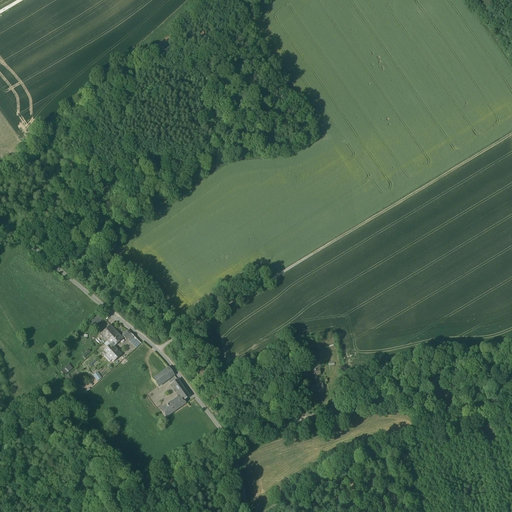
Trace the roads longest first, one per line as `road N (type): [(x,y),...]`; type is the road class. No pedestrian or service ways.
road 1 (track): [(511,134),(155,350)]
road 2 (tertiary): [(0,222),(155,350),(194,394),(229,441),(247,511)]
road 3 (track): [(113,313),(109,247),(123,228),(216,164),(304,148),(330,134)]
road 4 (track): [(264,511),(336,464),(429,435),(511,421)]
road 5 (track): [(511,347),(388,399),(346,408)]
